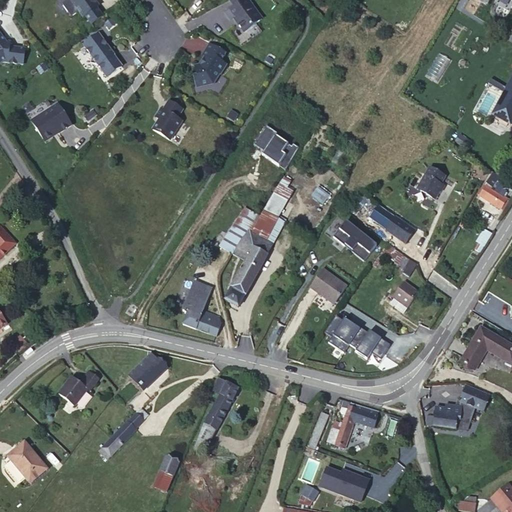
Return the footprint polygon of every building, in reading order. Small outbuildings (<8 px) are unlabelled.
[(70,0),(83,18),(99,6),(94,0),(70,0)] [(262,19),(248,0),(230,0),(235,7),(225,13),(230,20),(233,18),(244,32),(262,19)] [(6,41),(0,33),(0,64),(3,62),(23,64),(25,48),(9,46),(10,42),(6,41)] [(90,64),(99,66),(107,77),(121,66),(98,35),(84,45),(92,56),(90,64)] [(193,75),(197,88),(213,84),(219,74),(221,75),(227,65),(221,61),(226,54),(209,44),(202,57),(204,58),(202,62),(203,63),(201,65),(200,66),(195,67),(197,74),(193,75)] [(40,67),(34,71),(37,77),(44,72),(40,67)] [(511,76),(491,114),(510,125),(511,120),(511,76)] [(177,119),(182,110),(169,101),(163,110),(161,109),(156,117),(159,120),(153,130),(170,141),(182,121),(177,119)] [(47,141),(52,138),(52,134),(57,132),(58,134),(71,126),(57,105),(31,121),(43,140),(47,141)] [(92,111),(84,118),(87,122),(96,116),(92,111)] [(417,190),(434,200),(439,191),(442,187),(440,185),(444,177),(430,169),(417,190)] [(499,177),(490,171),(489,174),(491,175),(485,183),(487,184),(479,196),(501,210),(507,200),(502,197),(505,192),(500,189),(503,186),(496,181),(499,177)] [(284,179),(263,210),(278,218),(292,193),(284,189),(288,183),(284,179)] [(329,196),(318,188),(312,196),(322,204),(329,196)] [(243,221),(248,211),(243,209),(238,218),(243,221)] [(394,220),(377,209),(372,217),(388,228),(394,220)] [(251,232),(273,244),(284,222),(278,218),(263,210),(259,217),(251,232)] [(232,254),(255,215),(248,211),(243,221),(238,218),(232,227),(219,247),(232,254)] [(259,217),(255,215),(232,254),(246,262),(225,301),(238,308),(273,244),(251,232),(259,217)] [(405,243),(414,231),(395,218),(394,220),(388,228),(387,230),(405,243)] [(364,262),(377,246),(346,222),(333,238),(344,247),(345,246),(352,251),(351,252),(364,262)] [(0,227),(0,258),(16,244),(0,227)] [(484,231),(477,242),(484,246),(491,235),(484,231)] [(400,267),(406,258),(394,250),(395,249),(387,244),(380,255),(383,257),(388,260),(388,259),(400,267)] [(352,301),(383,257),(380,255),(349,298),(352,301)] [(417,264),(406,258),(400,267),(400,268),(404,271),(402,273),(409,277),(417,264)] [(334,305),(347,287),(323,269),(310,287),(334,305)] [(197,275),(194,283),(210,289),(209,280),(197,275)] [(418,293),(403,282),(392,297),(394,298),(407,308),(418,293)] [(196,329),(216,337),(221,324),(218,323),(220,318),(203,311),(211,289),(210,289),(194,283),(183,311),(185,312),(184,314),(187,314),(183,325),(196,330),(196,329)] [(404,313),(407,308),(394,298),(390,303),(404,313)] [(380,360),(390,346),(369,332),(368,334),(361,329),(360,330),(344,319),(343,322),(336,317),(325,333),(332,338),(328,343),(344,354),(349,345),(357,350),(355,352),(367,360),(371,354),(380,360)] [(511,347),(481,329),(461,363),(473,371),(486,349),(511,364),(511,347)] [(24,341),(17,347),(22,353),(29,347),(24,341)] [(165,370),(151,355),(129,376),(144,391),(165,370)] [(79,384),(72,378),(58,395),(74,407),(87,390),(89,392),(99,379),(89,371),(79,384)] [(205,424),(195,450),(203,454),(238,390),(226,383),(219,380),(213,392),(220,396),(205,424)] [(475,408),(483,412),(490,396),(466,386),(459,402),(461,402),(459,407),(455,407),(445,405),(444,409),(435,408),(433,417),(427,416),(426,426),(455,430),(456,421),(470,423),(475,408)] [(343,422),(335,445),(345,448),(354,420),(374,427),(378,415),(377,415),(378,410),(344,400),(340,412),(341,415),(345,416),(343,422)] [(128,422),(135,430),(148,416),(141,409),(128,422)] [(328,416),(321,413),(304,454),(311,457),(328,416)] [(327,442),(335,445),(343,422),(335,419),(327,442)] [(467,432),(470,423),(456,421),(455,430),(467,432)] [(99,452),(107,460),(136,430),(135,430),(128,422),(127,422),(99,452)] [(30,483),(46,469),(24,443),(17,449),(20,452),(10,460),(30,483)] [(8,457),(10,460),(20,452),(17,449),(8,457)] [(173,475),(178,464),(165,459),(160,470),(161,470),(173,475)] [(361,503),(369,480),(346,472),(344,475),(341,474),(327,468),(320,487),(361,503)] [(173,475),(161,470),(155,487),(166,492),(173,475)] [(511,511),(511,489),(507,485),(491,498),(503,511),(511,511)] [(317,493),(306,486),(301,495),(303,496),(299,504),(309,506),(317,493)] [(473,511),(475,505),(462,502),(460,510),(471,511),(473,511)]
